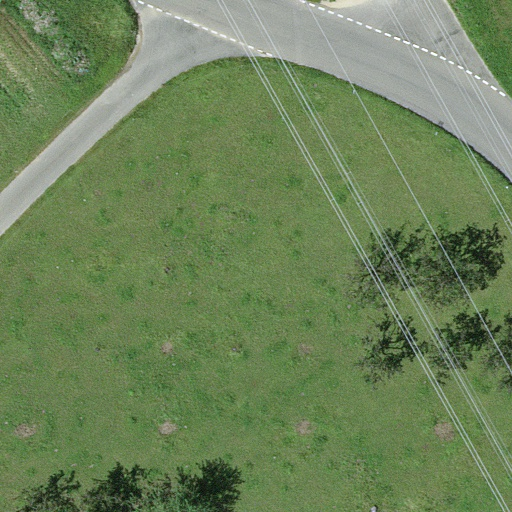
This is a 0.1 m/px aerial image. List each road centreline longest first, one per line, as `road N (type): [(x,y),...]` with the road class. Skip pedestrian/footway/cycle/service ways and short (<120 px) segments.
road 1 (track): [(0,227),(224,10)]
road 2 (tertiary): [(442,83),(198,0)]
